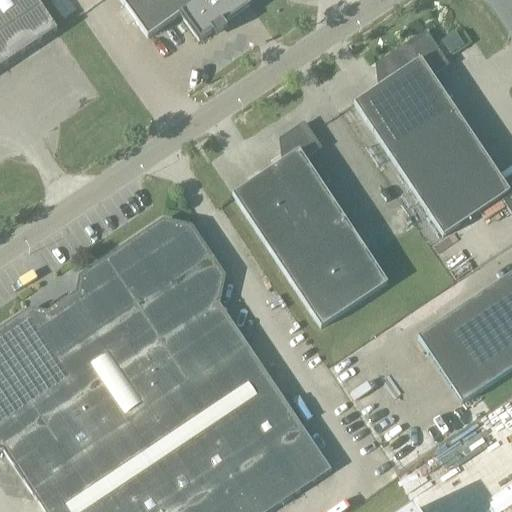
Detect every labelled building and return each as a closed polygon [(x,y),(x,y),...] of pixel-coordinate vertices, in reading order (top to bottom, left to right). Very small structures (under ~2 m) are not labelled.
[(0,0),(0,70),(56,33),(34,0),(0,0)] [(118,0),(147,40),(179,17),(198,44),(249,8),(243,0),(118,0)] [(353,106),(442,239),(500,200),(511,217),(511,216),(511,180),(503,186),(431,78),(447,67),(425,34),(375,67),(386,84),(353,106)] [(289,158),(231,197),(320,331),(386,286),(303,161),(320,150),(303,125),(278,142),(289,158)] [(42,511),(271,511),(331,472),(219,306),(225,278),(191,227),(163,222),(79,278),(75,294),(46,314),(30,311),(0,330),(0,450),(2,451),(42,511)] [(511,275),(416,340),(461,406),(511,372),(511,275)]
